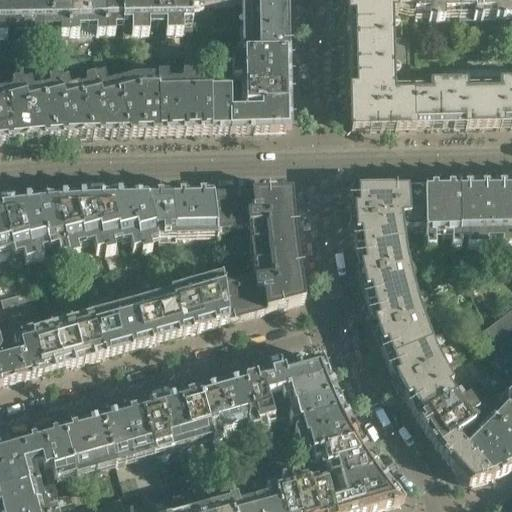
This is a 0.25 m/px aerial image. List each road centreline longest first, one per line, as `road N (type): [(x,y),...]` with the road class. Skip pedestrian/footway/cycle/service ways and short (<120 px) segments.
road 1 (residential): [(0,426),(337,333)]
road 2 (residential): [(320,164),(0,179)]
road 3 (residential): [(445,511),(388,440),(337,333)]
road 4 (residential): [(511,160),(320,164)]
road 5 (residential): [(337,333),(320,164)]
road 6 (residential): [(320,164),(307,0)]
